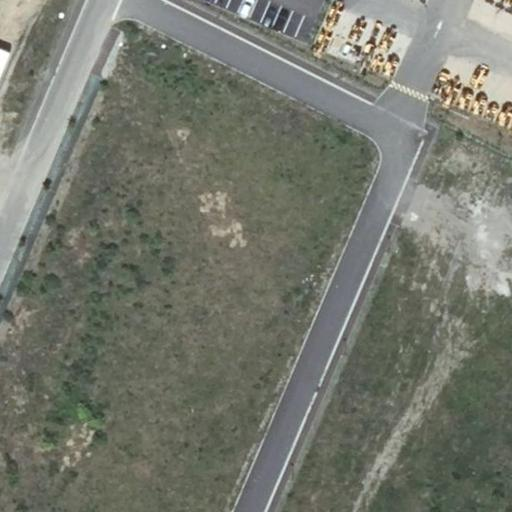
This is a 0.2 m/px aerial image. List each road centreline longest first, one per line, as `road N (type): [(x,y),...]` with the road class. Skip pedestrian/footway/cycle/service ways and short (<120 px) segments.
road 1 (unclassified): [(247,511),(404,143),(133,0)]
road 2 (unclassified): [(105,0),(0,250)]
